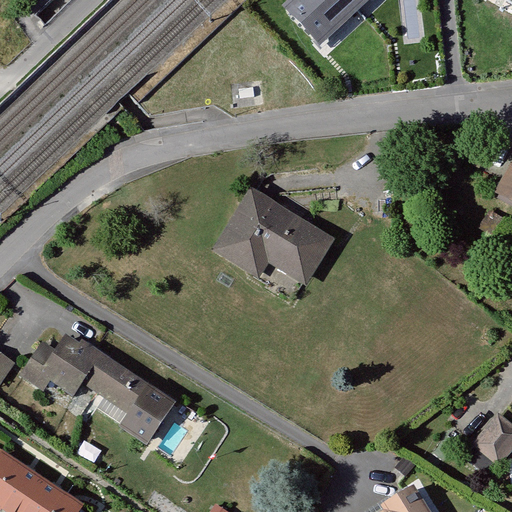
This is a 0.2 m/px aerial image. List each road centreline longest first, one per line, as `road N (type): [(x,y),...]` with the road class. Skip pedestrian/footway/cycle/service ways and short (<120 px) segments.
road 1 (residential): [(0,265),(75,194),(159,145),(232,129),(511,97)]
road 2 (residential): [(0,89),(93,0)]
